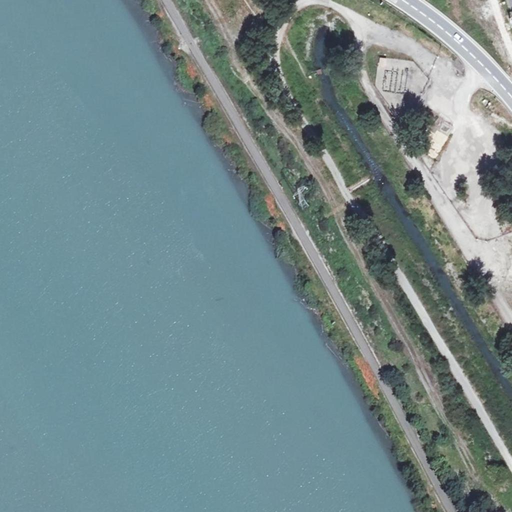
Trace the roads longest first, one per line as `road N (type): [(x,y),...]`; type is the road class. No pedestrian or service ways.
road 1 (track): [(298,0),(280,44),(284,87),(511,464)]
road 2 (motorway): [(401,0),(458,42),(511,100)]
road 3 (track): [(310,0),(442,68)]
